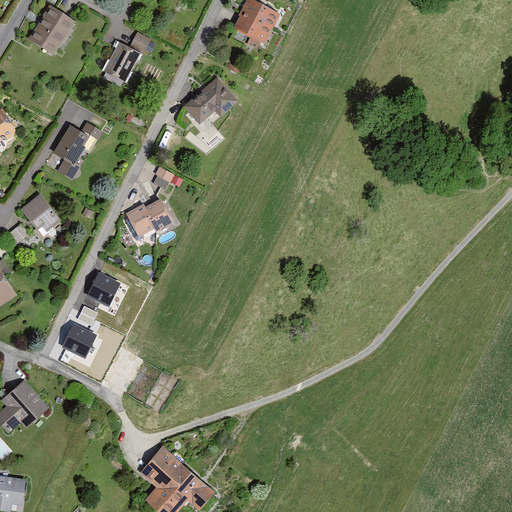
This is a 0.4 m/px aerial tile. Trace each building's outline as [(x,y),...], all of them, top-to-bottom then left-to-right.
[(284,14),(257,0),(252,0),(236,32),(267,48),(284,14)] [(78,23),(53,8),(32,41),(57,57),(78,23)] [(132,50),(121,45),(104,78),(121,87),(123,82),(128,84),(142,57),(146,59),(154,43),(139,35),(132,50)] [(243,107),(220,80),(187,109),(201,126),(215,115),(223,124),(243,107)] [(6,109),(0,111),(0,152),(4,150),(2,147),(17,138),(18,130),(6,109)] [(84,134),(71,126),(55,153),(69,161),(61,174),(75,182),(84,166),(79,163),(92,141),(98,144),(105,133),(89,124),(84,134)] [(177,176),(161,168),(156,178),(161,180),(173,186),(177,176)] [(161,180),(156,188),(168,194),(173,186),(161,180)] [(63,223),(42,196),(24,210),(45,237),(63,223)] [(148,213),(144,205),(127,215),(142,239),(158,230),(160,233),(178,222),(166,202),(148,213)] [(21,223),(10,232),(19,243),(30,233),(21,223)] [(0,267),(0,266),(0,308),(1,310),(21,297),(0,267)] [(121,283),(99,272),(87,296),(109,307),(121,283)] [(99,313),(85,306),(78,319),(92,326),(99,313)] [(97,335),(74,323),(62,347),(85,359),(97,335)] [(53,411),(26,381),(3,402),(9,408),(0,416),(0,422),(11,434),(23,424),(30,432),(53,411)] [(204,511),(221,494),(166,445),(141,472),(160,489),(150,500),(163,511),(179,511),(191,500),(203,511),(204,511)] [(0,511),(11,511),(27,511),(30,477),(0,475),(0,511)]
